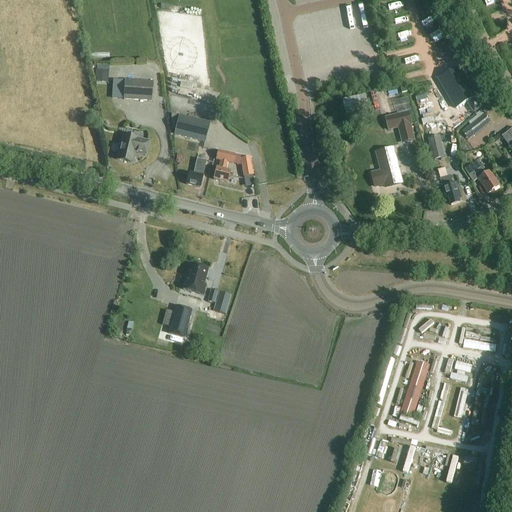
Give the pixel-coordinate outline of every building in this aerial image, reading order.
[(96,83),(108,84),(109,72),(97,71),(96,83)] [(151,102),(152,83),(125,81),(123,100),(151,102)] [(474,112),(480,108),(475,101),(469,105),(474,112)] [(410,126),(411,125),(408,113),(386,119),(389,131),(399,128),(400,134),(411,131),(410,126)] [(491,123),(484,114),(461,132),(468,141),(491,123)] [(179,116),(175,132),(174,136),(204,143),(208,124),(179,116)] [(338,138),(347,136),(345,125),(336,127),(338,138)] [(511,151),(511,129),(501,138),(511,151)] [(119,151),(117,160),(131,164),(134,153),(145,156),(149,142),(137,139),(122,135),(120,145),(119,145),(118,150),(119,151)] [(429,139),(434,161),(444,158),(440,137),(429,139)] [(356,154),(368,153),(368,145),(356,146),(356,154)] [(385,188),(401,184),(393,149),(376,153),(381,172),(371,175),(375,188),(384,185),(385,188)] [(234,156),(217,152),(215,161),(219,162),(218,169),(216,169),(213,180),(227,184),(229,172),(225,171),(227,163),(232,165),(234,156)] [(234,156),(232,165),(241,167),(240,160),(246,159),(234,156)] [(249,158),(248,158),(246,159),(240,160),(241,167),(243,177),(252,176),(249,158)] [(188,173),(186,185),(199,189),(206,161),(196,159),(192,174),(188,173)] [(487,195),(499,187),(489,172),(486,174),(482,169),(477,161),(463,170),(473,184),(478,180),(487,195)] [(423,174),(427,187),(440,184),(436,170),(423,174)] [(451,206),(459,204),(458,201),(461,200),(456,184),(452,185),(450,177),(440,180),(442,188),(446,199),(448,199),(451,206)] [(479,195),(467,178),(461,183),(473,200),(479,195)] [(207,270),(189,265),(183,290),(202,295),(205,286),(203,285),(207,270)] [(217,292),(216,291),(211,290),(207,302),(213,304),(217,292)] [(230,295),(219,292),(213,311),(225,315),(230,295)] [(195,294),(193,304),(200,306),(202,296),(195,294)] [(168,334),(184,338),(191,311),(175,307),(168,334)] [(113,326),(110,336),(116,337),(119,328),(113,326)] [(405,339),(416,343),(419,334),(408,330),(405,339)] [(423,330),(420,341),(428,343),(432,333),(423,330)] [(490,351),(494,336),(487,333),(482,349),(490,351)] [(383,348),(388,338),(383,336),(379,345),(383,348)] [(370,371),(376,373),(379,363),(374,361),(370,371)] [(465,368),(465,376),(477,376),(477,369),(465,368)] [(442,387),(436,411),(442,412),(448,389),(442,387)] [(464,403),(465,389),(455,388),(453,402),(464,403)] [(369,400),(370,390),(361,389),(359,398),(369,400)] [(420,430),(427,403),(421,401),(414,429),(420,430)] [(471,424),(475,404),(467,402),(463,422),(471,424)] [(378,415),(381,410),(375,406),(372,411),(378,415)] [(345,445),(354,446),(358,422),(349,420),(345,445)] [(454,477),(461,479),(467,456),(460,454),(454,477)]
